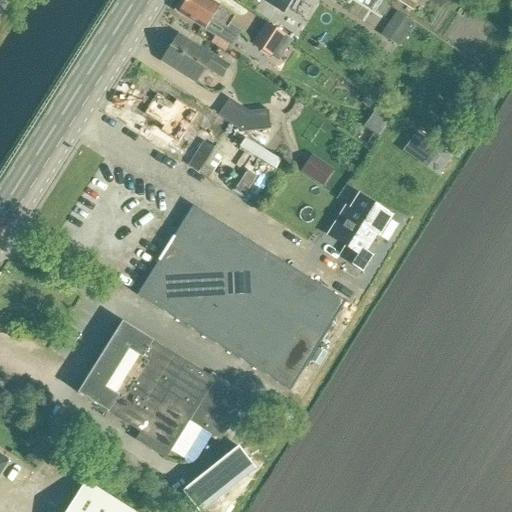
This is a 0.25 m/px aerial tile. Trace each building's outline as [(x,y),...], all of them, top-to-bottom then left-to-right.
[(219,8),(206,0),(186,0),(184,3),(182,2),(175,12),(204,30),(203,31),(231,49),(240,33),(229,26),(234,18),(219,9),(219,8)] [(267,0),(283,10),(289,0),(267,0)] [(392,0),(392,1),(412,14),(420,0),(392,0)] [(396,15),(382,36),(399,47),(413,26),(396,15)] [(265,25),(251,47),(269,59),(284,37),(265,25)] [(211,57),(179,37),(163,63),(197,85),(207,69),(223,79),(230,68),(211,56),(211,57)] [(151,81),(137,101),(154,113),(151,117),(172,131),(192,102),(168,85),(165,90),(151,81)] [(248,114),(229,101),(218,118),(240,133),(268,131),(268,113),(248,114)] [(203,143),(187,167),(208,180),(223,156),(203,143)] [(299,174),(321,189),(332,172),(311,157),(299,174)] [(345,207),(327,237),(344,248),(338,259),(362,274),(373,257),(367,253),(377,236),(387,243),(398,226),(390,221),(393,217),(358,195),(349,210),(345,207)] [(290,391),(345,303),(193,209),(138,297),(290,391)] [(77,395),(139,433),(135,441),(164,459),(188,422),(218,441),(243,401),(212,382),(213,381),(121,324),(77,395)] [(318,349),(310,361),(319,367),(326,355),(318,349)] [(42,465),(51,472),(63,455),(54,449),(42,465)] [(194,511),(202,511),(254,471),(239,452),(182,497),(194,511)] [(0,473),(8,461),(0,455),(0,473)] [(124,511),(84,486),(67,511),(124,511)]
